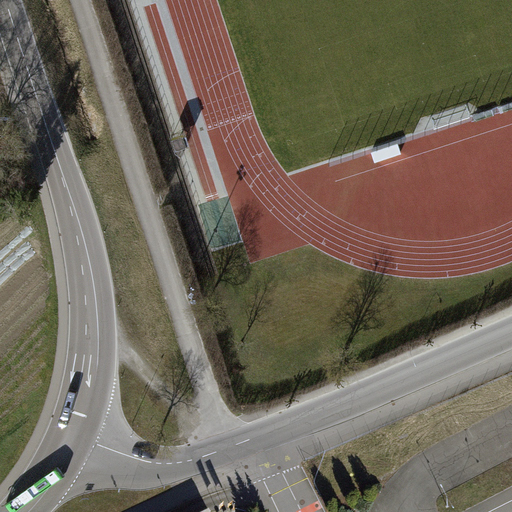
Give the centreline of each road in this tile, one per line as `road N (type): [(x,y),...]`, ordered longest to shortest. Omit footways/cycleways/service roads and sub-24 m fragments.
road 1 (residential): [(511,333),(193,460),(142,460),(76,435)]
road 2 (secondary): [(76,435),(92,354),(83,254),(7,0)]
road 3 (track): [(224,449),(92,313)]
